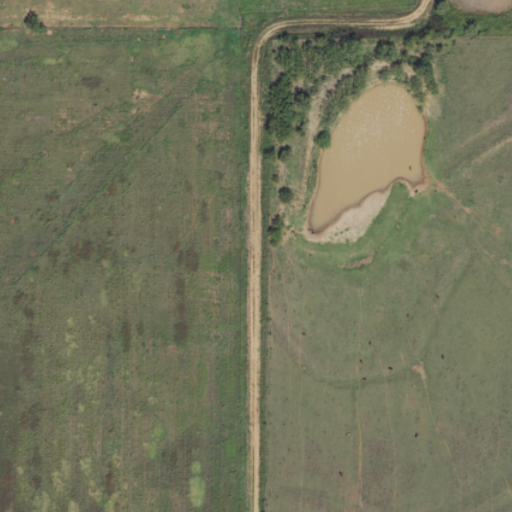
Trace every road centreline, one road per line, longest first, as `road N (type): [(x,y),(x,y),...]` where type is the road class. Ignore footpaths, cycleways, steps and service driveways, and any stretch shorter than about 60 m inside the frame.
road 1 (residential): [(254,511),(256,56),(278,26),(386,22),(409,18),(428,0)]
road 2 (residential): [(255,126),(238,79),(234,0)]
